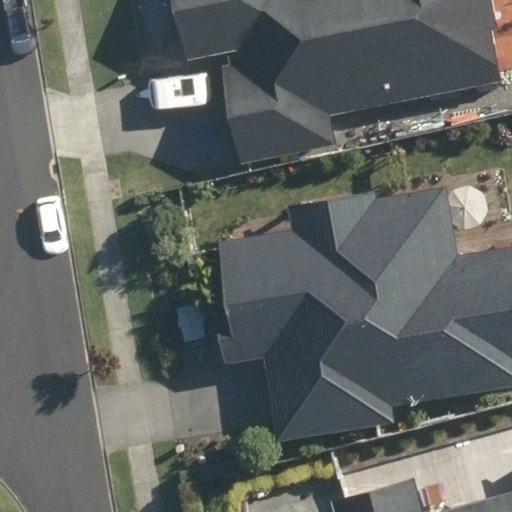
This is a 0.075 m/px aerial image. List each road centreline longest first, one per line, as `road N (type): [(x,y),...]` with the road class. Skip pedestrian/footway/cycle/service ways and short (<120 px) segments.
road 1 (residential): [(51,339),(0,29)]
road 2 (residential): [(79,511),(51,339)]
